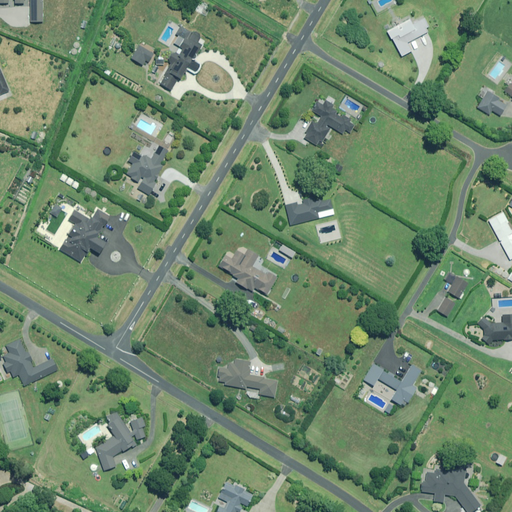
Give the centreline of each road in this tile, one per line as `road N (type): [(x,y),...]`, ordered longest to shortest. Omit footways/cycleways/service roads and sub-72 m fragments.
road 1 (residential): [(301,41),(112,353)]
road 2 (residential): [(112,353),(365,511)]
road 3 (residential): [(301,41),(483,153),(511,154)]
road 4 (residential): [(0,284),(112,353)]
